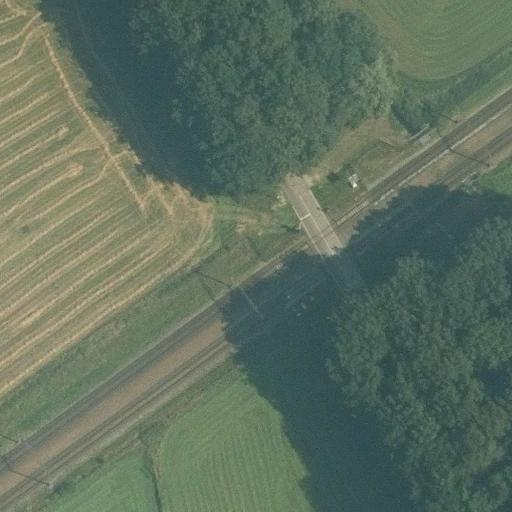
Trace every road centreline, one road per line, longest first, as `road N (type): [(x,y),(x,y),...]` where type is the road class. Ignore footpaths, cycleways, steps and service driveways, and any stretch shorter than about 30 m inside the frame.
road 1 (unclassified): [(474,511),(342,259),(184,0)]
road 2 (track): [(367,309),(430,281),(511,218)]
